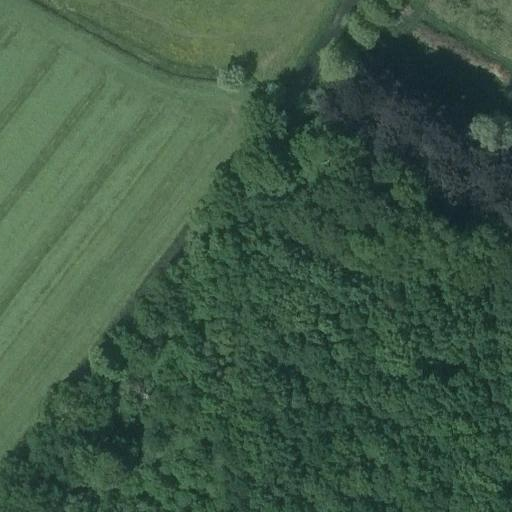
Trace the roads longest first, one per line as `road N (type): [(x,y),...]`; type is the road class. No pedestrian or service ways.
road 1 (track): [(8,511),(319,112),(353,109),(511,198)]
road 2 (track): [(262,108),(138,76),(2,0)]
